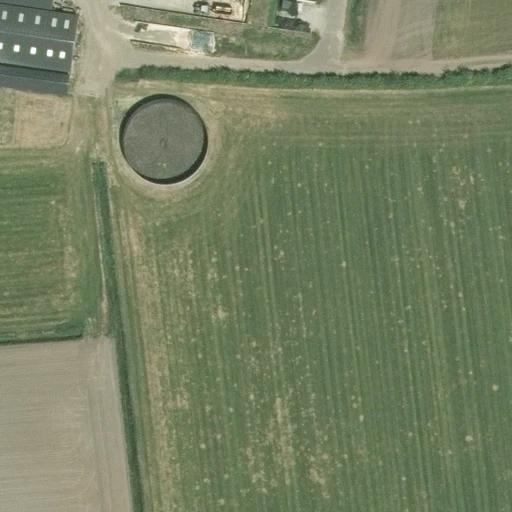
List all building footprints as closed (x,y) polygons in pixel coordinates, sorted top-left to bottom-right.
[(0,0),(0,4),(50,12),(52,0),(0,0)] [(106,0),(231,17),(233,0),(106,0)] [(0,64),(68,74),(76,19),(0,7),(0,64)] [(111,35),(157,39),(156,50),(206,54),(208,21),(113,14),(111,35)] [(67,78),(0,68),(0,87),(64,98),(67,78)]
